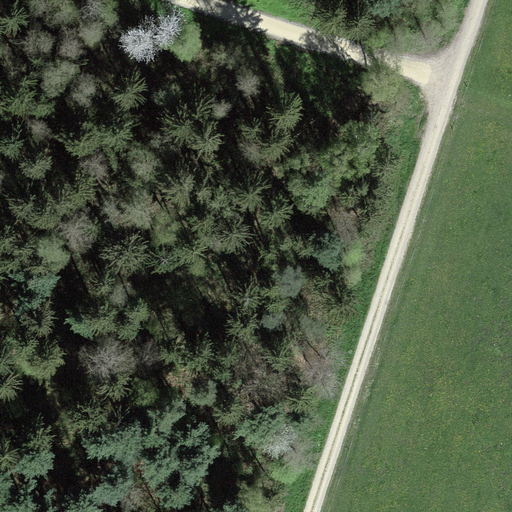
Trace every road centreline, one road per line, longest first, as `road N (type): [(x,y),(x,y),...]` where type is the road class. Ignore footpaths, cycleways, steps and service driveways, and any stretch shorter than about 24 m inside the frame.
road 1 (track): [(478,0),(311,511)]
road 2 (track): [(170,0),(511,120)]
